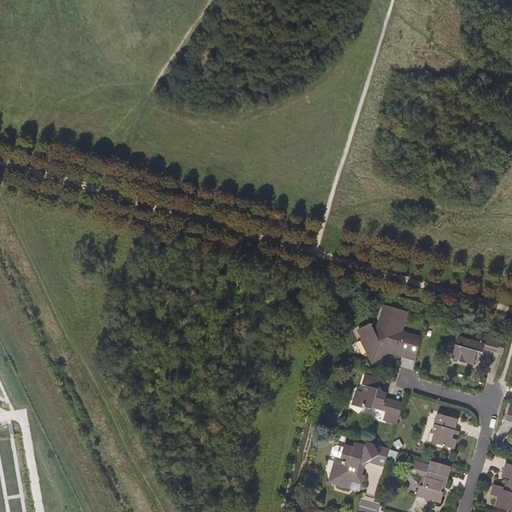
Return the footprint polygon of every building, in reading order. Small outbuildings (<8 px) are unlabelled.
[(357,329),(362,339),(366,337),(370,345),(364,348),(371,362),(382,357),(381,357),(379,352),(387,348),(389,353),(393,354),(394,351),(398,352),(398,351),(415,356),(419,339),(402,334),(403,331),(401,331),(406,311),(382,304),(380,310),(383,314),(382,317),(379,316),(376,325),(372,327),(371,323),(357,329)] [(420,336),(403,331),(402,334),(419,339),(420,336)] [(457,337),(451,358),(458,360),(457,362),(465,364),(466,362),(473,364),(476,351),(481,353),(483,348),(496,351),(502,353),(505,340),(476,332),(473,341),(457,337)] [(361,342),(364,348),(370,345),(366,337),(362,339),(362,341),(361,342)] [(381,357),(389,353),(387,348),(379,352),(381,357)] [(393,354),(413,360),(415,356),(398,351),(398,352),(394,351),(393,354)] [(384,412),(397,416),(401,402),(384,397),(385,392),(381,391),(379,384),(380,378),(379,379),(365,374),(362,384),(366,385),(364,391),(357,389),(352,405),(363,408),(364,406),(372,409),(373,406),(385,409),(384,412)] [(451,437),(453,428),(456,418),(437,412),(431,432),(434,433),(432,441),(453,448),(455,438),(451,437)] [(335,460),(330,476),(337,478),(336,485),(349,489),(351,482),(361,485),(363,475),(360,474),(362,464),(368,461),(383,466),(388,448),(365,442),(364,446),(354,443),(352,450),(343,447),(340,459),(343,459),(342,462),(335,460)] [(439,502),(442,492),(440,491),(443,476),(447,477),(450,467),(430,461),(428,467),(412,462),(409,472),(421,476),(416,495),(423,498),(429,497),(433,500),(439,502)] [(511,511),(511,465),(504,464),(502,471),(504,472),(502,478),(508,480),(507,485),(506,485),(504,492),(501,491),(501,488),(492,485),(489,495),(497,497),(494,508),(511,511)] [(328,482),(336,485),(337,478),(330,476),(328,482)]
